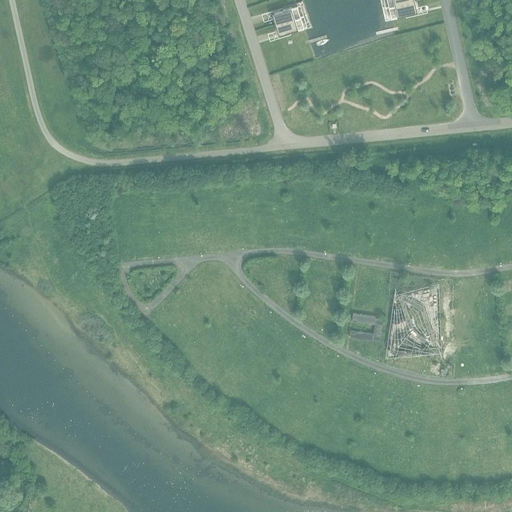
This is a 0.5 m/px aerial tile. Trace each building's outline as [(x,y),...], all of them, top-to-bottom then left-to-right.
[(414,1),(389,6),(391,17),(397,16),(417,12),(414,1)] [(291,7),(272,13),(275,24),(300,16),(297,6),(291,7)] [(300,16),(275,24),(279,35),(298,29),(298,28),(303,27),(300,16)] [(300,185),(300,174),(290,174),(289,184),(300,185)] [(314,175),(314,185),(324,185),(324,176),(314,175)] [(157,184),(158,195),(169,193),(168,183),(157,184)] [(356,183),(355,196),(368,196),(368,184),(356,183)] [(122,186),(111,189),(114,200),(125,197),(122,186)] [(392,195),(393,188),(378,187),(378,194),(392,195)] [(429,196),(429,207),(438,208),(439,196),(429,196)] [(190,201),(180,203),(182,216),(192,214),(190,201)] [(139,215),(150,215),(149,202),(139,203),(139,215)] [(296,216),(296,207),(286,206),(286,216),(296,216)] [(332,208),(331,222),(342,223),(343,209),(332,208)] [(345,223),(353,224),(355,211),(346,210),(345,223)] [(369,224),(369,212),(358,211),(357,223),(369,224)] [(109,229),(119,227),(117,217),(107,219),(109,229)] [(255,222),(244,222),(244,233),(255,232),(255,222)] [(509,276),(501,277),(504,287),(511,285),(509,276)] [(401,289),(392,353),(393,353),(393,352),(395,352),(395,353),(395,354),(396,353),(398,356),(399,356),(399,359),(398,360),(405,360),(404,358),(421,356),(421,358),(435,357),(435,352),(444,352),(448,363),(446,292),(445,292),(445,293),(443,293),(443,292),(442,292),(442,293),(439,291),(439,290),(438,290),(438,288),(439,287),(432,288),(433,290),(414,295),(414,293),(413,294),(414,297),(405,300),(401,289)] [(189,345),(184,352),(190,356),(195,350),(189,345)] [(289,359),(284,368),(293,373),(299,364),(289,359)] [(225,373),(219,381),(229,389),(235,382),(225,373)] [(256,391),(251,400),(255,402),(260,393),(256,391)] [(300,426),(302,417),(291,414),(288,423),(300,426)] [(507,430),(496,431),(497,444),(508,442),(507,430)] [(353,442),(349,453),(359,457),(363,446),(353,442)] [(477,452),(476,442),(466,443),(466,453),(477,452)] [(500,456),(503,470),(511,468),(511,463),(510,454),(500,456)] [(449,469),(459,469),(459,458),(449,458),(449,469)] [(467,470),(476,470),(476,459),(467,459),(467,470)]
